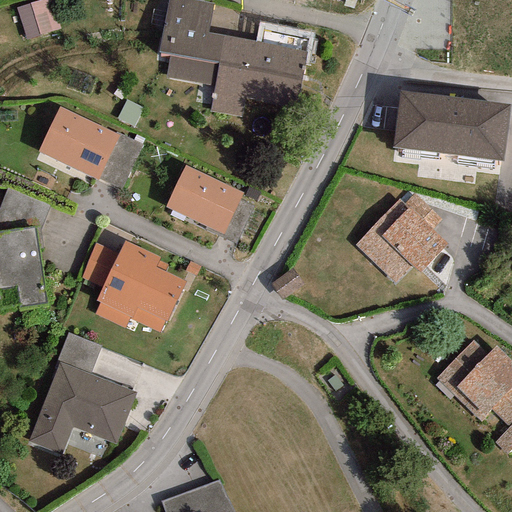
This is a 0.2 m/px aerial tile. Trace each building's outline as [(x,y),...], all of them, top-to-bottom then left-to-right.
[(39,0),(18,5),(25,38),(58,31),(51,0),(39,0)] [(213,4),(191,0),(167,0),(158,51),(169,53),(164,77),(214,86),(209,112),(292,127),(304,65),(307,65),(313,33),(259,23),(255,42),(208,33),(213,4)] [(509,104),(399,90),(391,147),(502,161),(509,104)] [(125,100),(115,119),(133,127),(142,108),(125,100)] [(114,134),(58,107),(38,151),(99,179),(119,136),(114,134)] [(115,132),(114,134),(119,136),(99,179),(121,190),(143,144),(115,132)] [(242,193),(184,166),(164,208),(223,235),(242,193)] [(7,188),(0,206),(0,231),(34,227),(40,230),(49,206),(7,188)] [(413,194),(404,204),(431,231),(441,221),(413,194)] [(398,200),(355,246),(394,283),(411,265),(420,273),(447,245),(431,231),(404,204),(398,200)] [(0,231),(0,287),(17,286),(20,307),(45,304),(34,227),(0,231)] [(159,257),(124,241),(117,255),(102,288),(95,300),(100,303),(94,315),(124,329),(129,318),(160,333),(185,282),(164,272),(167,265),(158,260),(159,257)] [(102,288),(117,255),(95,244),(80,278),(102,288)] [(302,286),(290,270),(270,284),(282,301),(302,286)] [(67,333),(56,361),(90,374),(101,346),(67,333)] [(486,355),(472,341),(435,379),(480,422),(492,410),(509,427),(493,443),(506,455),(511,448),(511,363),(495,347),(486,355)] [(137,392),(59,363),(29,442),(62,455),(72,428),(117,445),(137,392)] [(232,511),(221,481),(161,502),(164,511),(232,511)]
